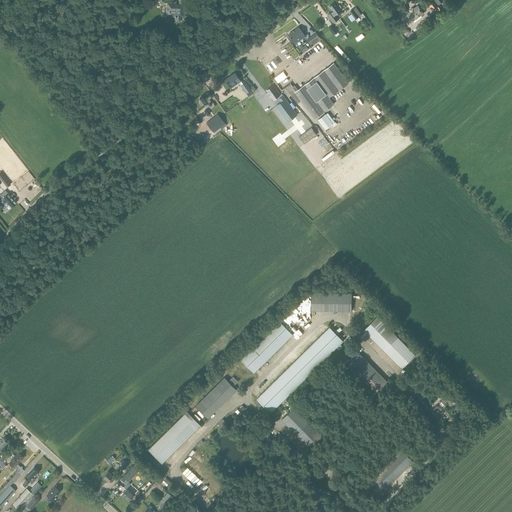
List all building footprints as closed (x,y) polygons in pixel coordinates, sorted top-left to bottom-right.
[(187,3),(187,0),(178,0),(179,3),(178,3),(176,1),(174,3),(168,3),(167,15),(176,15),(176,18),(177,20),(179,20),(181,19),(181,15),(182,15),(182,12),(187,12),(188,3),(187,3)] [(438,6),(434,0),(426,0),(433,10),(436,8),(440,13),(449,6),(445,1),(438,6)] [(341,7),(339,4),(338,5),(336,2),(329,7),(332,11),(328,15),(327,16),(329,18),(330,18),(333,22),(336,20),(337,21),(339,19),(339,18),(336,14),(342,10),(340,8),(341,7)] [(424,14),(420,8),(418,6),(414,8),(413,7),(410,10),(410,11),(406,14),(412,23),(413,22),(415,23),(423,17),(422,15),(424,14)] [(353,9),(350,12),(355,19),(361,14),(359,12),(357,14),(353,9)] [(332,24),(329,27),(334,34),(337,32),(332,24)] [(305,36),(298,27),(288,34),(295,43),(305,36)] [(308,40),(312,46),(321,39),(317,34),(308,40)] [(334,62),(317,75),(317,74),(316,74),(314,75),(314,76),(314,77),(296,91),(290,83),(283,89),(289,97),(291,95),(298,103),(301,100),(314,119),(334,104),(330,97),(349,83),(334,62)] [(240,81),(234,73),(225,80),(230,88),(240,81)] [(245,82),(240,86),(249,97),(255,92),(252,89),(251,89),(245,82)] [(274,85),(266,91),(268,93),(267,93),(270,97),(270,96),(273,100),(280,94),(274,85)] [(204,104),(206,107),(212,103),(209,98),(211,96),(208,92),(205,94),(200,98),(201,100),(200,101),(200,103),(201,105),(203,105),(204,104)] [(281,102),(276,107),(288,122),(297,114),(293,109),(294,109),(284,96),(279,100),(281,102)] [(348,96),(344,99),(345,100),(342,103),(346,107),(353,100),(348,96)] [(221,129),(227,125),(225,123),(217,114),(206,123),(214,132),(220,127),(221,129)] [(318,120),(326,130),(333,124),(326,114),(318,120)] [(309,129),(298,137),(305,145),(318,135),(313,129),(311,130),(309,129)] [(11,184),(1,172),(0,172),(0,177),(8,186),(11,184)] [(15,198),(12,195),(11,196),(8,193),(6,195),(4,193),(2,196),(4,199),(1,201),(0,200),(0,208),(1,209),(5,205),(4,205),(7,202),(12,207),(17,202),(14,199),(15,198)] [(352,311),(352,293),(311,293),(311,310),(352,311)] [(378,316),(364,330),(402,368),(416,354),(378,316)] [(254,372),(293,334),(279,320),(240,358),(254,372)] [(301,325),(308,328),(309,325),(300,322),(296,333),(299,334),(301,325)] [(344,340),(329,326),(256,398),(271,412),(344,340)] [(347,366),(376,394),(388,382),(360,353),(347,366)] [(195,405),(208,418),(237,390),(232,385),(232,384),(234,385),(238,381),(233,377),(229,380),(229,381),(229,382),(227,380),(232,375),(228,371),(223,376),(224,377),(195,405)] [(433,404),(441,414),(450,406),(442,396),(433,404)] [(323,436),(294,407),(281,419),(310,448),(323,436)] [(162,463),(200,425),(186,410),(148,448),(162,463)] [(209,431),(212,434),(219,426),(216,423),(209,431)] [(269,446),(274,441),(263,430),(259,435),(269,446)] [(414,461),(401,448),(372,477),(385,490),(414,461)] [(0,491),(0,495),(11,485),(21,474),(24,470),(17,464),(24,457),(18,452),(9,463),(18,471),(0,491)] [(218,482),(195,459),(182,472),(212,501),(217,496),(210,490),(218,482)] [(336,474),(339,471),(332,464),(329,467),(336,474)] [(34,467),(25,477),(30,482),(39,472),(34,467)] [(103,476),(108,481),(109,479),(111,481),(116,476),(113,473),(111,474),(108,471),(103,476)] [(38,481),(29,490),(31,492),(33,494),(34,495),(42,485),(38,481)] [(0,508),(16,490),(11,485),(0,495),(0,508)] [(60,491),(55,486),(47,495),(52,500),(60,491)] [(20,510),(34,495),(33,494),(26,488),(12,504),(20,510)] [(122,494),(128,500),(133,495),(127,489),(122,494)] [(164,502),(163,502),(162,504),(158,508),(162,511),(174,498),(168,492),(161,500),(164,502)] [(34,495),(20,510),(21,511),(29,511),(32,509),(40,500),(34,495)]
